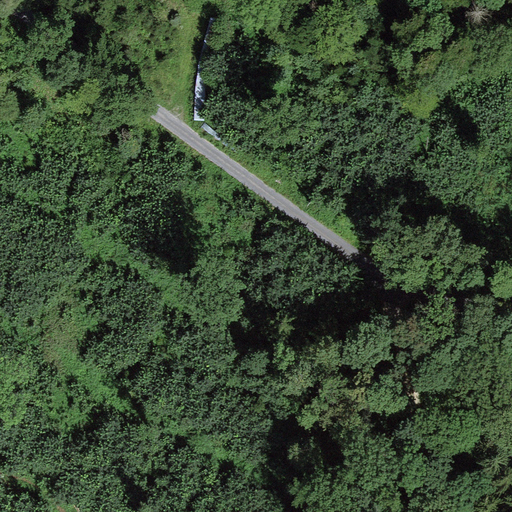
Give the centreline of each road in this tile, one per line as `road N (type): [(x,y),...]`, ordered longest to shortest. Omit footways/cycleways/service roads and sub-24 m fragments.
road 1 (track): [(5,0),(385,283),(431,511)]
road 2 (track): [(385,283),(511,318)]
